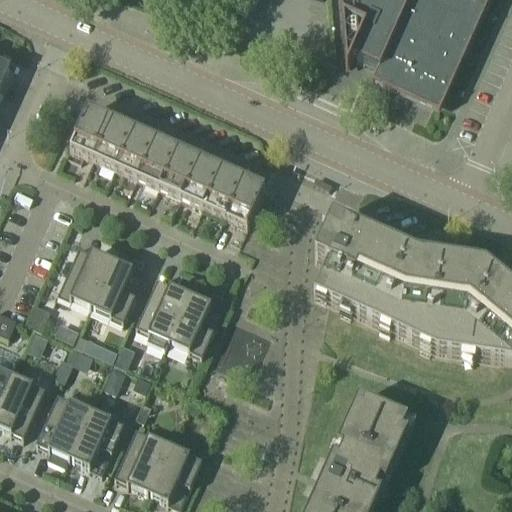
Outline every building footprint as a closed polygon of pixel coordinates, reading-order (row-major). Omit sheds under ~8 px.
[(439,120),(492,0),(338,0),(345,78),(439,120)] [(9,76),(0,71),(0,67),(3,60),(0,58),(0,94),(1,95),(9,76)] [(91,167),(109,128),(87,118),(77,139),(69,157),(91,167)] [(114,177),(131,138),(109,128),(91,167),(114,177)] [(136,187),(153,148),(131,138),(114,177),(136,187)] [(158,197),(176,158),(153,148),(136,187),(158,197)] [(180,207),(198,168),(176,158),(158,197),(180,207)] [(202,217),(220,178),(198,168),(180,207),(202,217)] [(224,227),(242,187),(220,178),(202,217),(224,227)] [(247,237),(264,197),(242,187),(224,227),(247,237)] [(511,511),(511,298),(485,276),(416,265),(332,228),(314,267),(327,273),(313,304),(436,359),(511,371),(511,477),(506,490),(495,511),(511,511)] [(90,318),(111,270),(110,269),(109,272),(91,263),(92,261),(90,260),(89,263),(79,258),(80,256),(78,255),(57,303),(59,304),(60,302),(70,307),(69,309),(71,310),(72,307),(90,316),(89,318),(90,318)] [(123,333),(144,284),(142,284),(141,286),(131,281),(132,279),(130,278),(129,280),(111,272),(112,270),(111,270),(90,318),(91,319),(92,316),(110,324),(109,327),(111,328),(112,325),(122,330),(121,332),(123,333)] [(168,353),(190,305),(189,304),(188,307),(170,299),(171,296),(169,295),(168,298),(158,293),(159,291),(157,290),(135,339),(137,339),(138,337),(148,342),(147,344),(149,345),(146,351),(164,359),(167,353),(168,353)] [(201,368),(223,320),(221,319),(220,321),(210,316),(211,314),(209,313),(208,316),(190,307),(191,305),(190,305),(168,353),(169,354),(170,351),(188,360),(187,362),(189,363),(190,360),(200,365),(199,367),(201,368)] [(0,342),(8,346),(16,328),(0,321),(0,342)] [(34,322),(30,333),(42,338),(46,327),(34,322)] [(83,359),(89,347),(79,343),(74,355),(83,359)] [(118,360),(113,371),(125,376),(129,365),(118,360)] [(58,388),(66,368),(63,366),(54,386),(58,388)] [(65,391),(74,371),(66,368),(58,388),(65,391)] [(0,411),(12,385),(10,385),(13,378),(0,372),(0,411)] [(23,448),(45,400),(43,399),(42,401),(31,397),(32,395),(30,394),(33,387),(16,379),(13,386),(12,385),(0,411),(0,435),(10,440),(9,442),(11,443),(12,441),(22,445),(21,448),(23,448)] [(145,402),(151,390),(138,384),(132,396),(145,402)] [(375,511),(414,426),(360,402),(332,463),(328,461),(314,491),(319,493),(310,511),(375,511)] [(68,469),(90,420),(89,420),(92,413),(74,405),(71,412),(69,411),(68,413),(58,409),(59,407),(57,406),(35,454),(37,455),(38,453),(48,457),(47,459),(50,460),(47,467),(64,475),(67,468),(68,469)] [(145,431),(152,415),(143,412),(137,427),(145,431)] [(101,483),(123,435),(121,434),(120,437),(110,432),(111,430),(109,429),(108,431),(90,423),(91,421),(90,420),(68,469),(69,469),(70,467),(88,475),(87,477),(89,478),(90,476),(100,480),(99,483),(101,483)] [(147,504),(168,455),(167,455),(166,457),(148,449),(149,447),(147,446),(146,448),(136,444),(137,442),(135,441),(114,489),(116,490),(117,488),(127,492),(126,494),(128,495),(129,493),(147,501),(146,503),(147,504)] [(182,511),(201,470),(199,469),(198,472),(188,467),(189,465),(187,464),(186,466),(168,458),(169,456),(168,455),(147,504),(148,504),(149,502),(167,510),(165,511),(168,511),(169,511),(171,511),(182,511)]
